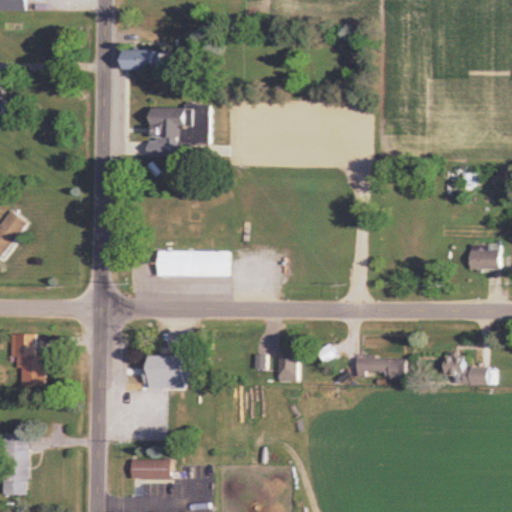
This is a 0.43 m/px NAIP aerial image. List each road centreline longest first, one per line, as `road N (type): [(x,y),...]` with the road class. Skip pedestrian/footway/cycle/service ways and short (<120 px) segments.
road 1 (residential): [(94,511),(108,0)]
road 2 (residential): [(511,312),(103,309)]
